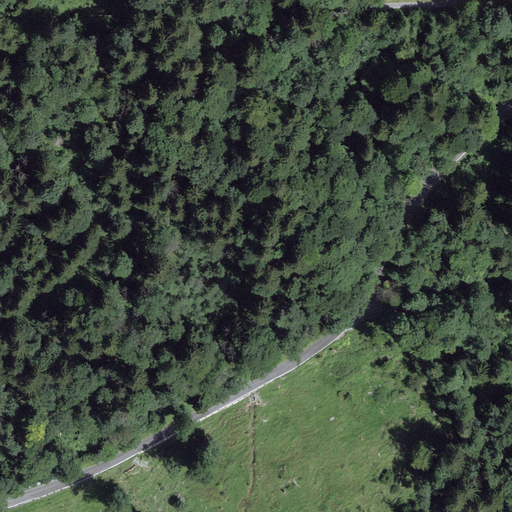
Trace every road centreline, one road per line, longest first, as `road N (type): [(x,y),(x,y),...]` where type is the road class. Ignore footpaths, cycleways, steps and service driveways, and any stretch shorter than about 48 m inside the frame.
road 1 (tertiary): [(511,104),(485,117),(428,175),(343,328),(148,443),(0,504)]
road 2 (track): [(227,145),(239,147),(251,134),(251,73),(311,26),(361,9),(460,0)]
road 3 (track): [(243,0),(220,130),(227,145)]
